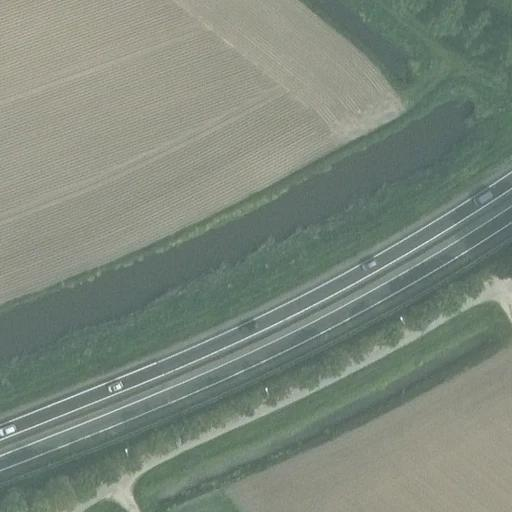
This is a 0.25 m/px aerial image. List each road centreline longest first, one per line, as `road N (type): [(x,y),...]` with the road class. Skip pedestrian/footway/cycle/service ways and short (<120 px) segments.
road 1 (trunk): [(511,181),(389,261),(226,344),(0,438)]
road 2 (trunk): [(0,462),(242,366),(511,215)]
road 3 (unclassified): [(71,511),(146,463),(378,353),(511,273)]
